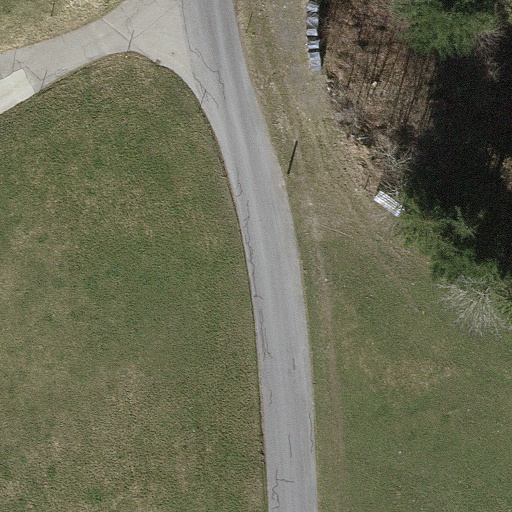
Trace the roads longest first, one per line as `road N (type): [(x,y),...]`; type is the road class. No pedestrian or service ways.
road 1 (tertiary): [(284,511),(269,255),(197,22)]
road 2 (unclassified): [(0,88),(46,58),(197,22)]
